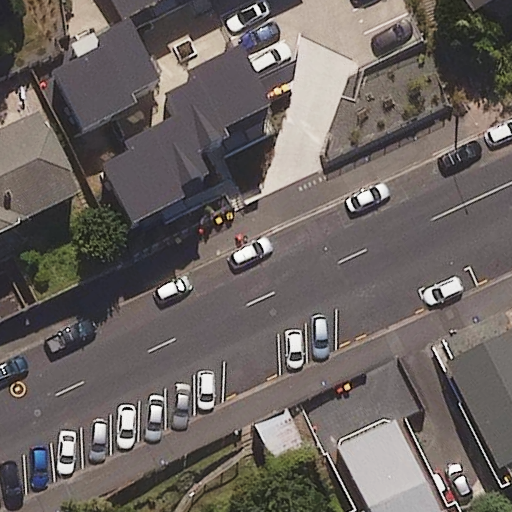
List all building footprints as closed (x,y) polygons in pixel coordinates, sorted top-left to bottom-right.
[(463,0),(472,16),(499,0),(463,0)] [(0,135),(0,235),(83,194),(42,114),(0,135)] [(511,314),(436,350),(502,492),(511,487),(511,314)] [(425,411),(404,365),(307,410),(354,511),(447,511),(405,420),(425,411)] [(288,415),(257,429),(277,474),(308,459),(288,415)]
